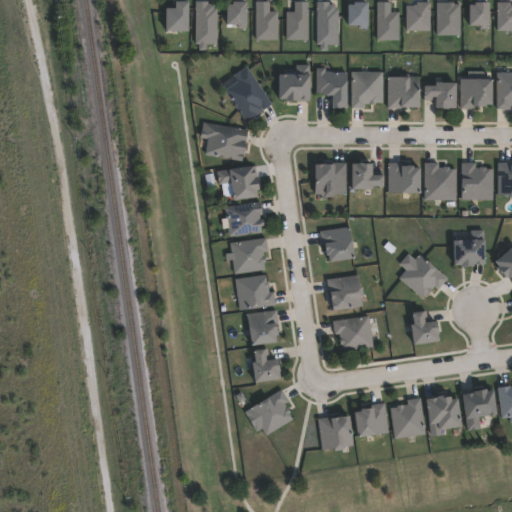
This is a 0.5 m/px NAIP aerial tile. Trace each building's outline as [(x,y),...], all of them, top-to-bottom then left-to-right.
[(188,31),(166,31),(166,8),(176,8),(176,1),(189,1),(188,9),(188,31)] [(208,2),(208,4),(214,4),(214,8),(217,8),(216,44),(206,44),(206,50),(199,50),(199,44),(195,44),(195,8),(195,1),(208,2)] [(246,24),(246,28),(238,28),(238,24),(227,24),(227,4),(233,4),(233,1),(247,1),(247,4),(247,24),(246,24)] [(269,1),(269,11),(277,12),(277,40),(255,39),(256,11),(256,1),(269,1)] [(307,40),(286,39),(286,12),(294,12),(294,2),(308,2),(307,12),(307,40)] [(329,2),(329,4),(335,4),(335,9),(338,9),(338,44),(327,44),(327,51),(320,51),(320,44),(316,44),(317,8),(317,2),(329,2)] [(368,25),(368,28),(359,28),(359,25),(348,25),(348,5),(354,5),(354,2),(368,2),(368,5),(368,25)] [(390,2),(390,12),(398,12),(398,40),(377,40),(377,12),(377,2),(390,2)] [(430,31),(406,30),(406,6),(413,6),(413,5),(417,5),(417,2),(430,2),(430,6),(430,31)] [(454,2),(454,4),(460,4),(460,35),(436,35),(437,4),(437,3),(448,3),(449,2),(454,2)] [(488,25),(488,28),(479,28),(480,25),(469,25),(470,5),(475,5),(476,2),(489,3),(489,5),(489,25),(488,25)] [(510,2),(510,4),(511,4),(511,30),(497,30),(497,6),(497,2),(510,2)] [(307,65),(306,100),(295,100),(295,101),(283,101),(283,99),(275,99),(276,75),(294,75),(294,65),(307,65)] [(270,104),(244,122),(223,91),(237,81),(232,75),(245,67),(270,104)] [(344,72),(344,109),(329,108),(329,96),(320,96),(320,94),(314,94),(315,68),(324,68),(324,72),(344,72)] [(373,103),(373,105),(368,105),(368,104),(363,104),(363,109),(350,109),(351,72),(381,72),(381,103),(373,103)] [(509,110),(495,110),(496,73),(511,73),(511,105),(509,105),(509,110)] [(417,78),(417,108),(386,108),(386,78),(417,78)] [(473,109),(459,109),(459,80),(490,79),(490,105),(483,105),(483,107),(473,107),(473,109)] [(453,83),(453,109),(433,109),(433,101),(421,101),(421,86),(433,86),(433,84),(453,83)] [(247,131),(245,142),(243,141),(240,161),(204,155),(207,137),(200,136),(202,123),(247,131)] [(344,163),(344,195),(333,195),(333,197),(322,197),(322,195),(312,195),(312,184),(314,184),(314,176),(312,176),(312,165),(331,165),(331,163),(344,163)] [(418,168),(417,194),(387,193),(387,187),(386,187),(387,163),(398,164),(398,166),(410,167),(410,168),(418,168)] [(436,163),(436,169),(441,169),(441,167),(448,167),(448,169),(455,169),(455,200),(423,200),(423,191),(425,191),(425,184),(423,184),(423,163),(436,163)] [(474,164),(474,169),(478,169),(478,167),(484,167),(484,170),(491,170),(491,200),(459,200),(459,164),(474,164)] [(509,164),(509,166),(511,166),(511,198),(507,198),(507,196),(497,196),(497,164),(509,164)] [(368,165),(369,176),(380,176),(380,186),(369,187),(369,190),(349,190),(348,165),(368,165)] [(251,167),(252,178),(254,178),(255,191),(253,191),(254,198),(229,201),(227,183),(217,185),(216,172),(251,167)] [(258,215),(259,220),(261,220),(262,227),(259,227),(260,233),(228,239),(223,208),(259,202),(261,215),(258,215)] [(348,227),(352,259),(326,263),(325,257),(324,257),(323,251),(322,251),(321,245),(320,245),(318,231),(348,227)] [(469,265),(469,269),(457,269),(457,266),(451,266),(451,241),(458,241),(458,231),(482,231),(482,265),(469,265)] [(262,252),(262,257),(263,257),(264,264),(262,264),(263,270),(234,275),(229,243),(265,238),(267,251),(262,252)] [(511,288),(504,278),(503,279),(494,269),(495,268),(492,264),(511,247),(511,288)] [(446,279),(437,290),(433,286),(422,300),(398,279),(418,255),(446,279)] [(356,275),(358,288),(361,288),(363,296),(358,297),(359,307),(329,312),(325,280),(356,275)] [(264,276),(265,282),(267,282),(268,289),(267,289),(267,293),(272,292),(274,307),(238,312),(234,280),(264,276)] [(273,343),(250,347),(245,315),(275,311),(277,324),(273,325),(274,337),(272,337),(273,343)] [(425,313),(426,323),(435,322),(437,336),(435,336),(436,344),(410,347),(407,327),(411,327),(409,315),(425,313)] [(368,317),(372,348),(341,353),(340,346),(338,346),(337,339),(339,339),(338,335),(334,335),(332,322),(368,317)] [(266,350),(267,361),(275,360),(276,374),(276,381),(257,383),(258,383),(251,384),(250,370),(247,370),(245,358),(251,357),(250,352),(261,351),(261,350),(266,350)] [(511,416),(499,418),(495,386),(509,384),(509,386),(511,386),(511,416)] [(484,387),(484,389),(490,388),(494,412),(477,415),(479,428),(467,430),(465,417),(464,418),(460,392),(471,391),(471,389),(484,387)] [(291,420),(276,429),(275,429),(266,434),(261,427),(255,431),(244,413),(280,390),(287,402),(283,404),(289,413),(287,414),(291,420)] [(439,393),(440,395),(448,394),(448,398),(454,397),(459,425),(438,429),(439,434),(430,436),(428,423),(426,423),(422,398),(434,396),(434,394),(439,393)] [(419,397),(424,434),(394,438),(393,433),(391,433),(387,408),(396,407),(395,404),(402,404),(406,404),(405,399),(419,397)] [(387,431),(355,436),(351,410),(357,409),(357,407),(383,403),(387,431)] [(341,447),(342,450),(333,451),(333,447),(320,449),(316,418),(346,414),(351,445),(341,447)]
